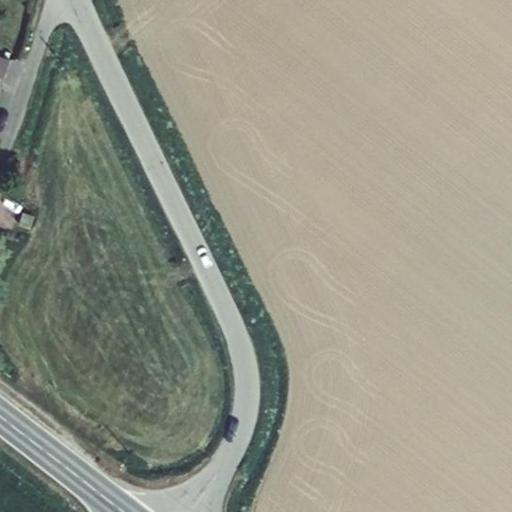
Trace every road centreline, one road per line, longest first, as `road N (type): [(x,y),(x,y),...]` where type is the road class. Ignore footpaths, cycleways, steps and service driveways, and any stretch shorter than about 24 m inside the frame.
road 1 (unclassified): [(189,511),(234,444),(246,398),(242,355),(75,0)]
road 2 (secondary): [(0,416),(123,511)]
